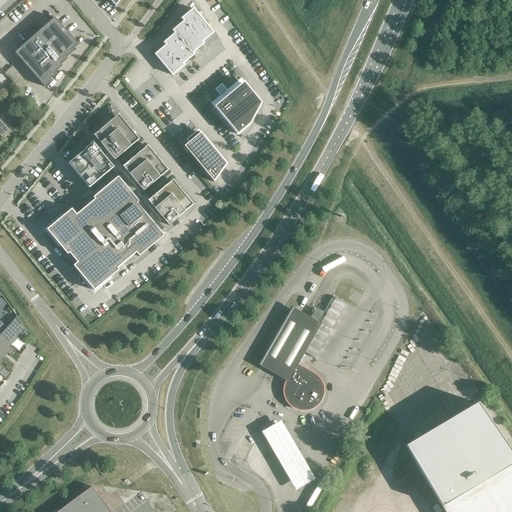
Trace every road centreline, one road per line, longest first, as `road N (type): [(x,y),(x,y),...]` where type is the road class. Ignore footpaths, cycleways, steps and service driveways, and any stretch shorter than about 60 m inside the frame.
road 1 (secondary): [(371,0),(273,201),(135,376)]
road 2 (track): [(511,355),(265,0)]
road 3 (secondary): [(182,357),(239,292),(317,178),(401,0)]
road 4 (unclassified): [(0,203),(120,47),(80,0)]
road 5 (unknown): [(219,431),(248,402),(286,422),(296,454),(287,511)]
road 6 (unclassified): [(95,381),(0,257)]
road 7 (track): [(362,139),(411,92),(474,80)]
road 8 (secondary): [(179,480),(170,432),(182,357)]
